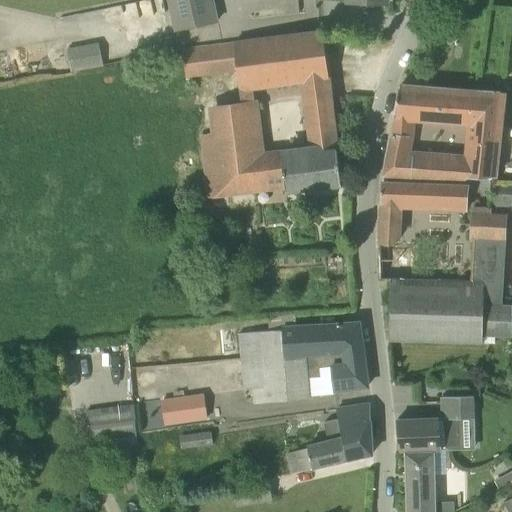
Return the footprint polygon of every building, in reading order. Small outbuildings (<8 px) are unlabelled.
[(169,0),(177,32),(218,23),(213,0),(169,0)] [(210,195),(286,186),(287,194),(343,187),(340,149),(334,96),(332,76),(330,77),(324,30),(184,49),(188,78),(239,72),(243,104),(215,108),(218,133),(203,135),(210,195)] [(105,69),(100,46),(68,52),(73,76),(105,69)] [(471,122),(471,125),(472,125),(475,91),(401,85),(395,116),(471,122)] [(469,183),(491,182),(492,177),(498,177),(508,94),(475,91),(472,125),(471,125),(469,155),(470,155),(469,179),(470,179),(469,183)] [(410,135),(392,134),(384,177),(467,181),(467,179),(469,179),(470,155),(469,155),(468,160),(408,155),(410,135)] [(470,192),(491,193),(491,182),(469,183),(469,186),(383,182),(382,204),(469,206),(470,192)] [(511,182),(491,182),(491,193),(490,206),(511,206),(511,182)] [(396,242),(381,242),(380,246),(381,280),(392,280),(390,340),(484,342),(484,334),(511,334),(511,304),(500,304),(502,213),(453,211),(452,244),(396,242)] [(381,242),(396,242),(397,223),(381,223),(381,242)] [(299,353),(364,348),(361,324),(351,325),(297,329),(299,353)] [(335,391),(351,389),(368,387),(366,363),(364,348),(299,353),(297,329),(240,334),(244,389),(253,388),(255,404),(310,398),(308,378),(321,377),(320,368),(332,366),(335,391)] [(163,401),(166,425),(206,420),(203,398),(203,396),(163,401)] [(442,398),(443,418),(443,420),(458,419),(475,418),(474,396),(442,398)] [(163,429),(162,401),(141,402),(143,430),(163,429)] [(135,404),(88,410),(88,411),(91,440),(139,434),(135,404)] [(325,422),(329,440),(345,437),(351,459),(373,454),(370,404),(337,409),(339,418),(325,422)] [(443,418),(398,420),(401,452),(409,451),(409,452),(432,451),(441,451),(460,450),(458,419),(443,420),(443,418)] [(182,449),(214,445),(212,432),(181,436),(182,449)] [(293,473),(351,459),(345,437),(329,440),(330,442),(288,452),(293,473)] [(432,451),(409,452),(410,511),(455,511),(455,501),(434,502),(432,451)] [(249,504),(245,484),(234,486),(237,506),(249,504)]
